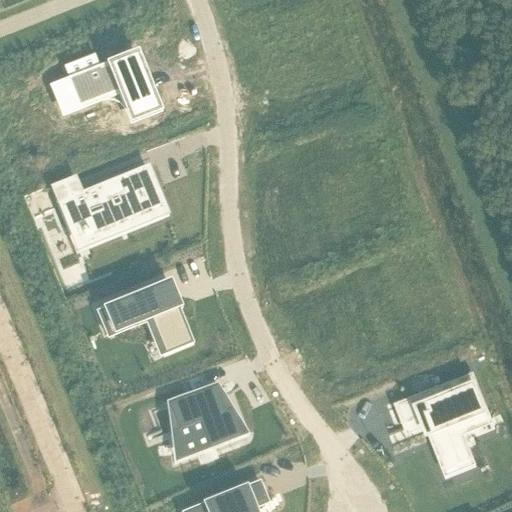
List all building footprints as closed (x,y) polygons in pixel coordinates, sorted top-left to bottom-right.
[(74,94),(80,109),(121,93),(133,122),(158,113),(136,58),(102,72),(101,70),(96,56),(64,68),(74,94)] [(100,190),(59,206),(64,219),(75,214),(88,244),(163,213),(146,171),(117,183),(121,194),(104,201),(100,190)] [(411,271),(321,305),(329,326),(345,320),(348,326),(342,328),(344,333),(344,332),(346,337),(345,337),(350,349),(354,359),(360,357),(361,358),(370,354),(370,353),(376,351),(371,337),(404,324),(401,316),(402,316),(398,307),(395,301),(419,292),(411,271)] [(168,285),(101,312),(110,336),(140,324),(133,308),(144,304),(165,355),(192,344),(168,285)] [(435,393),(399,408),(406,425),(405,426),(406,427),(431,417),(435,427),(429,430),(447,476),(459,471),(458,469),(470,464),(458,432),(487,421),(479,398),(481,397),(481,396),(480,396),(473,378),(441,391),(442,394),(436,396),(435,393)] [(216,389),(169,406),(179,433),(200,425),(209,449),(240,438),(230,412),(225,414),(216,389)] [(260,485),(193,511),(251,511),(251,509),(265,504),(258,487),(261,486),(260,485)]
